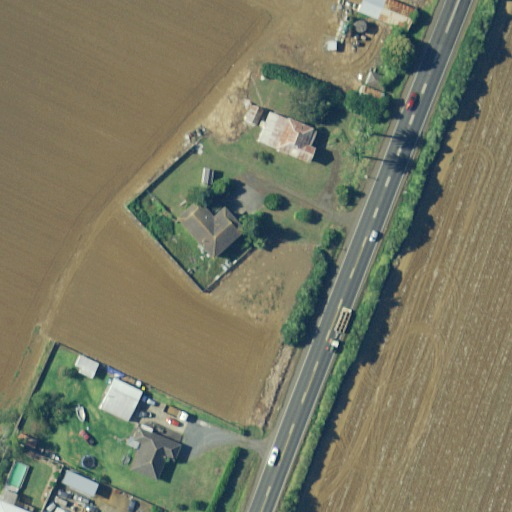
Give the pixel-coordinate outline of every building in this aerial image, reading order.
[(414,9),(391,0),(361,0),(357,11),(405,31),(414,9)] [(386,78),(367,72),(364,84),(382,89),(386,78)] [(382,93),(360,86),(358,95),(379,102),(382,93)] [(262,109),(250,104),(243,121),(254,126),(262,109)] [(324,135),(270,111),(256,141),(311,165),(324,135)] [(211,217),(195,199),(173,219),(210,258),(241,230),(231,219),(218,210),(211,217)] [(98,364),(80,355),(72,370),(91,379),(98,364)] [(141,392),(113,378),(99,408),(126,421),(141,392)] [(126,447),(136,451),(129,470),(155,480),(170,442),(144,432),(133,427),(126,447)] [(97,484),(67,471),(61,483),(91,496),(97,484)] [(27,511),(0,501),(0,511),(27,511)]
